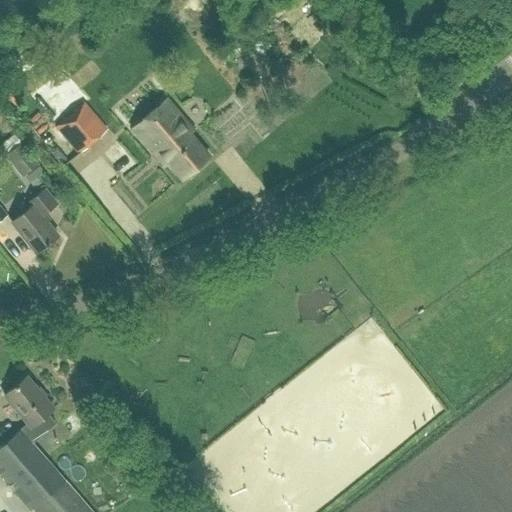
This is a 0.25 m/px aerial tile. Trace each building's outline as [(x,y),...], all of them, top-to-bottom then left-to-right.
[(192,130),(166,99),(131,129),(164,166),(167,163),(181,180),(208,157),(189,134),(192,130)] [(83,101),(53,126),(77,154),(107,129),(83,101)] [(91,147),(100,156),(114,141),(104,132),(91,147)] [(21,177),(38,163),(22,142),(4,155),(21,177)] [(46,176),(38,165),(23,176),(32,187),(46,176)] [(56,235),(40,216),(55,204),(42,189),(27,201),(30,205),(10,221),(35,252),(56,235)] [(93,511),(33,440),(53,424),(46,415),(52,409),(26,377),(4,395),(27,424),(0,445),(0,472),(30,510),(31,508),(34,511),(93,511)]
